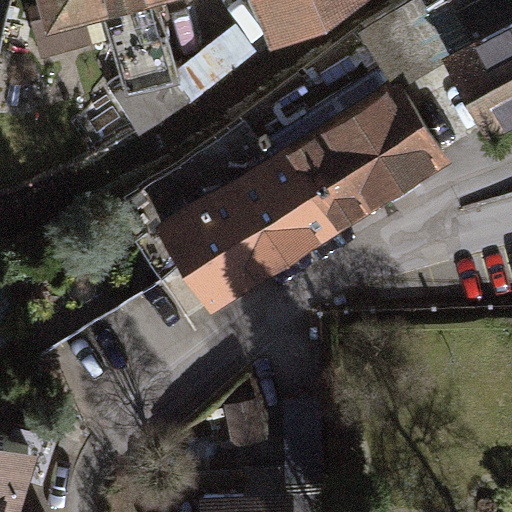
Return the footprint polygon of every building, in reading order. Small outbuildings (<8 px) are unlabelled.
[(40,0),(41,3),(47,26),(86,15),(105,10),(124,81),(109,89),(141,131),(191,96),(176,79),(182,78),(179,65),(161,0),(40,0)] [(321,0),(269,0),(278,19),(321,0)] [(47,26),(41,3),(27,6),(41,57),(93,42),(86,15),(47,26)] [(511,13),(461,37),(498,116),(511,108),(511,13)] [(236,20),(179,65),(182,78),(176,79),(191,96),(258,47),(236,20)] [(244,112),(129,194),(150,227),(179,269),(211,314),(448,160),(365,36),(244,112)] [(13,315),(36,354),(179,269),(150,227),(136,237),(144,248),(13,315)] [(260,396),(225,404),(234,445),(269,438),(260,396)] [(326,511),(324,398),(294,398),(296,490),(296,511),(326,511)] [(17,511),(36,448),(0,437),(0,511),(17,511)] [(296,511),(296,490),(201,493),(202,511),(296,511)]
